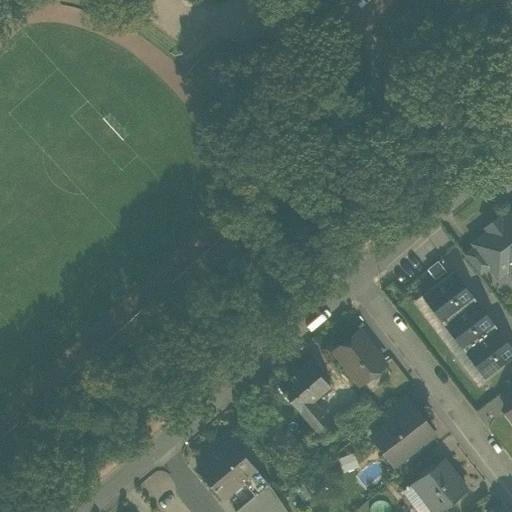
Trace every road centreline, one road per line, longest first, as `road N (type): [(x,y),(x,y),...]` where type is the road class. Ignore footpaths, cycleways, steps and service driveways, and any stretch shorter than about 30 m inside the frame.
road 1 (residential): [(353,279),(82,511)]
road 2 (residential): [(353,279),(511,483)]
road 3 (residential): [(511,142),(353,279)]
